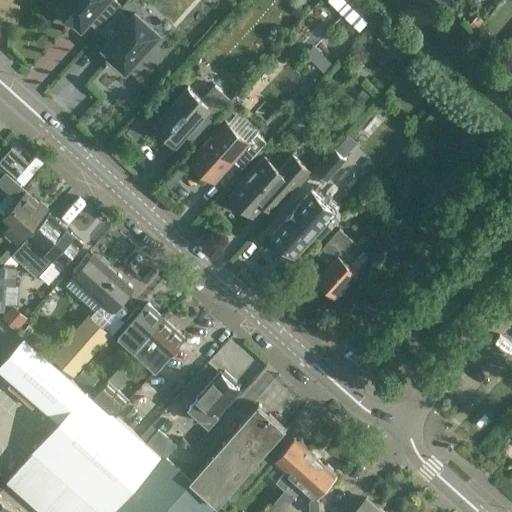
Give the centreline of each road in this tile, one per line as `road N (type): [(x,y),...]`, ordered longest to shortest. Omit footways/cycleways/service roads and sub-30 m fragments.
road 1 (tertiary): [(402,425),(358,404),(13,94)]
road 2 (residential): [(402,425),(511,303)]
